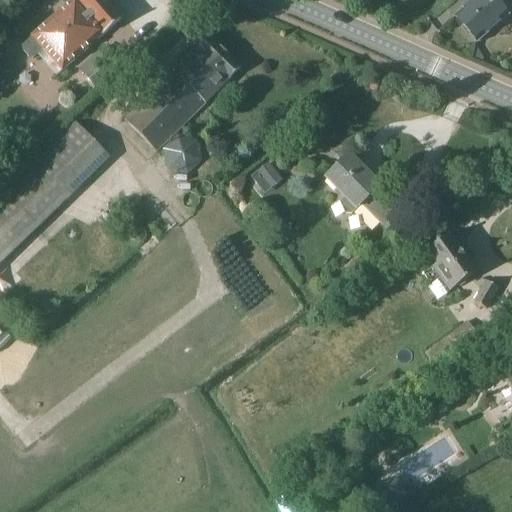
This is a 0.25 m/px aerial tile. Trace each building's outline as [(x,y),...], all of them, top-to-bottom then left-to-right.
[(70,0),(31,34),(33,36),(22,45),(22,50),(27,56),(31,58),(43,48),(62,70),(124,17),(108,0),(70,0)] [(477,41),(506,16),(492,0),(473,0),(455,16),(477,41)] [(194,46),(198,49),(125,120),(155,151),(159,147),(239,68),(206,34),(194,46)] [(110,50),(83,73),(95,88),(97,90),(125,67),(122,64),(110,50)] [(0,261),(108,157),(72,119),(0,189),(0,261)] [(327,178),(346,196),(340,202),(340,208),(340,209),(345,213),(350,213),(351,213),(357,208),(358,208),(362,204),(366,209),(381,223),(380,224),(395,237),(396,236),(404,242),(407,244),(416,234),(421,227),(410,219),(411,218),(416,211),(400,199),(395,205),(385,195),(378,188),(379,187),(348,156),(327,178)] [(268,164),(251,178),(265,195),(282,181),(268,164)] [(448,292),(450,290),(475,271),(448,235),(428,250),(436,261),(429,267),(448,292)] [(351,274),(361,264),(355,258),(346,268),(351,274)] [(485,308),(497,288),(486,282),(474,302),(485,308)] [(458,354),(475,339),(461,323),(445,337),(458,354)] [(431,367),(455,350),(444,337),(421,353),(431,367)] [(511,360),(496,370),(511,392),(511,360)] [(380,511),(393,511),(414,499),(398,474),(368,492),(380,511)]
